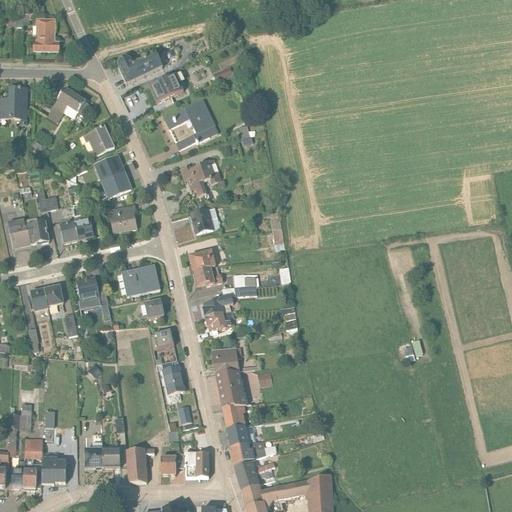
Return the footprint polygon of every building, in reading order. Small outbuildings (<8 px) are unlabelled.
[(24,7),(24,16),(41,17),(44,17),(44,8),(24,7)] [(54,45),(54,22),(40,22),(41,17),(24,16),(5,16),(5,27),(15,27),(15,29),(23,30),(24,25),(29,25),(29,22),(36,22),(35,43),(34,43),(33,53),(59,54),(59,45),(54,45)] [(118,70),(126,86),(162,69),(155,54),(144,60),(143,58),(131,64),(130,62),(128,61),(126,60),(124,60),(121,61),(119,63),(118,64),(118,67),(118,70)] [(189,63),(196,60),(194,56),(193,55),(192,55),(190,55),(188,56),(188,58),(187,59),(189,63)] [(229,68),(212,76),(216,83),(233,75),(229,68)] [(146,84),(156,105),(184,92),(180,84),(182,83),(178,75),(176,76),(153,87),(151,82),(146,84)] [(25,126),(26,90),(10,89),(10,100),(0,100),(0,120),(20,122),(20,126),(25,126)] [(64,91),(47,118),(57,124),(67,109),(77,116),(77,115),(84,119),(91,108),(64,91)] [(215,127),(203,102),(164,120),(169,130),(189,120),(196,134),(176,145),(179,151),(197,143),(198,144),(218,134),(214,127),(215,127)] [(247,126),(239,128),(242,139),(249,137),(250,138),(256,136),(254,130),(248,132),(247,126)] [(89,143),(96,158),(114,149),(104,128),(83,138),(86,144),(89,143)] [(252,143),(251,138),(242,140),(243,146),(252,143)] [(47,146),(36,139),(31,146),(35,148),(33,151),(37,154),(39,151),(42,153),(47,146)] [(93,166),(100,184),(124,173),(117,157),(93,166)] [(186,168),(180,170),(184,183),(187,182),(191,192),(194,191),(197,198),(206,195),(203,184),(209,182),(211,186),(222,182),(218,173),(212,175),(209,165),(215,163),(214,161),(195,168),(196,169),(188,172),(186,168)] [(76,176),(86,172),(83,165),(73,169),(76,176)] [(100,184),(107,200),(131,190),(124,173),(100,184)] [(77,185),(66,181),(69,194),(78,192),(77,185)] [(27,187),(19,189),(21,203),(26,202),(25,199),(30,198),(27,187)] [(41,213),(48,211),(45,199),(44,191),(42,192),(42,190),(38,191),(38,192),(37,193),(41,213)] [(56,197),(45,199),(48,211),(58,209),(56,197)] [(73,215),(74,219),(85,217),(84,214),(85,214),(84,210),(83,210),(82,206),(72,209),(73,215)] [(136,229),(133,213),(136,213),(134,206),(108,211),(113,234),(136,229)] [(190,216),(196,235),(220,229),(215,209),(190,216)] [(269,214),(272,231),(281,229),(278,213),(269,214)] [(92,238),(88,216),(85,217),(74,219),(79,241),(92,238)] [(26,220),(27,227),(31,246),(48,243),(44,221),(37,222),(36,218),(26,220)] [(31,246),(27,227),(25,227),(23,219),(7,223),(13,248),(30,245),(31,246)] [(79,241),(74,219),(65,221),(59,222),(64,244),(79,241)] [(274,244),(283,243),(281,229),(272,231),(274,244)] [(193,273),(215,268),(210,250),(202,252),(202,254),(189,258),(191,265),(193,273)] [(130,261),(123,262),(125,272),(132,270),(130,261)] [(184,275),(193,273),(191,265),(182,267),(184,275)] [(121,273),(126,297),(160,290),(154,266),(132,270),(125,272),(121,273)] [(215,268),(193,273),(197,287),(204,285),(205,287),(223,282),(220,274),(219,274),(217,267),(215,268)] [(288,269),(279,270),(281,283),(290,282),(288,269)] [(243,274),(232,275),(233,288),(255,286),(258,286),(257,274),(243,275),(243,274)] [(95,278),(76,282),(80,302),(77,302),(79,310),(101,306),(104,322),(110,321),(103,286),(97,287),(95,278)] [(44,289),(43,290),(47,308),(63,305),(59,286),(51,288),(52,289),(44,290),(44,289)] [(215,301),(202,304),(203,308),(202,309),(205,318),(229,311),(230,311),(229,305),(233,304),(232,297),(235,296),(235,297),(257,295),(255,286),(233,288),(233,289),(222,291),(223,297),(214,299),(215,301)] [(47,308),(43,290),(30,292),(30,295),(27,296),(30,310),(33,309),(34,313),(47,310),(47,308)] [(147,318),(147,320),(163,316),(160,301),(140,306),(142,313),(145,312),(147,318)] [(229,311),(205,318),(207,326),(208,326),(209,330),(218,328),(219,330),(234,325),(229,311)] [(284,321),(295,319),(294,312),(282,314),(284,321)] [(73,314),(64,316),(68,336),(77,335),(73,314)] [(290,329),(296,327),(297,327),(295,319),(284,321),(285,329),(290,329)] [(291,337),(298,336),(296,327),(290,329),(291,337)] [(35,328),(27,329),(32,352),(38,350),(37,342),(38,341),(35,328)] [(173,346),(170,330),(149,335),(152,351),(173,346)] [(280,330),(268,332),(269,339),(281,337),(280,330)] [(418,339),(411,341),(415,354),(422,352),(418,339)] [(9,344),(0,343),(0,350),(8,352),(9,344)] [(413,352),(411,344),(403,346),(405,354),(413,352)] [(214,365),(215,374),(239,370),(237,358),(241,357),(240,347),(212,351),(213,361),(214,365)] [(27,355),(12,354),(11,363),(27,364),(27,355)] [(160,358),(154,360),(156,368),(162,366),(160,358)] [(242,367),(242,370),(261,367),(260,358),(255,359),(256,365),(242,367)] [(101,370),(94,363),(87,370),(94,377),(101,370)] [(161,370),(167,395),(184,391),(178,366),(161,370)] [(239,370),(215,374),(218,387),(221,400),(220,401),(222,408),(232,406),(243,405),(246,404),(239,370)] [(269,370),(257,372),(259,386),(272,383),(269,370)] [(108,382),(101,385),(103,391),(110,389),(108,382)] [(314,407),(311,394),(303,396),(307,409),(314,407)] [(8,450),(7,455),(15,455),(16,428),(30,429),(31,403),(21,403),(21,408),(20,408),(20,414),(14,413),(14,405),(10,405),(8,445),(8,450)] [(232,406),(222,408),(226,428),(244,425),(248,424),(246,415),(243,415),(243,413),(245,413),(243,405),(232,406)] [(46,410),(46,425),(55,426),(55,410),(46,410)] [(189,411),(179,413),(181,423),(191,421),(189,411)] [(122,417),(114,418),(116,433),(124,432),(122,417)] [(167,423),(169,432),(177,431),(175,422),(167,423)] [(244,425),(226,428),(230,447),(248,442),(244,425)] [(169,432),(168,432),(169,441),(178,441),(177,431),(169,432)] [(314,440),(324,437),(322,432),(299,436),(300,442),(313,439),(314,440)] [(41,458),(41,438),(25,438),(24,454),(24,458),(33,458),(41,458)] [(248,442),(230,447),(233,465),(251,459),(276,451),(275,444),(264,446),(263,440),(248,443),(248,442)] [(102,467),(102,448),(102,443),(91,443),(91,448),(85,448),(85,466),(95,466),(95,467),(102,467)] [(119,467),(119,448),(102,448),(102,467),(119,467)] [(126,450),(128,482),(146,483),(144,454),(153,453),(153,448),(126,450)] [(172,456),(160,456),(160,475),(175,475),(175,468),(184,468),(184,467),(183,453),(179,453),(174,453),(172,453),(172,456)] [(208,477),(208,453),(191,453),(183,453),(184,467),(186,467),(186,465),(190,465),(190,475),(196,475),(196,478),(208,477)] [(35,469),(41,469),(41,463),(33,463),(33,458),(24,458),(24,469),(35,469)] [(57,458),(41,458),(41,463),(41,469),(41,484),(53,484),(53,483),(65,483),(65,461),(57,461),(57,458)] [(251,459),(233,465),(240,489),(259,483),(257,478),(264,475),(265,477),(273,474),(271,467),(274,466),(272,461),(254,467),(251,459)] [(11,469),(11,487),(23,487),(24,469),(18,469),(11,469)] [(24,469),(23,487),(35,487),(35,469),(24,469)] [(334,473),(272,486),(273,487),(277,499),(305,493),(305,499),(307,499),(307,511),(332,511),(330,479),(334,478),(334,473)] [(259,483),(240,489),(245,505),(263,502),(259,490),(261,490),(259,483)] [(259,490),(263,502),(272,500),(277,499),(273,487),(261,490),(259,490)] [(263,502),(245,505),(244,506),(246,511),(266,511),(265,506),(269,505),(272,500),(263,502)]
